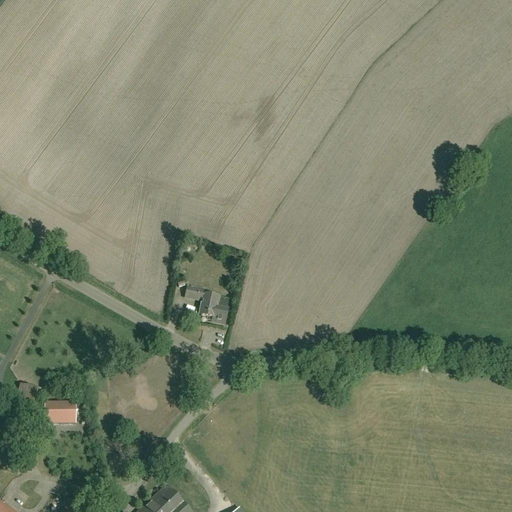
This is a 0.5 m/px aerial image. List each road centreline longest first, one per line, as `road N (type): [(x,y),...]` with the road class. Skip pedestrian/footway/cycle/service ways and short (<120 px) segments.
road 1 (unclassified): [(241,367),(194,349),(0,234)]
road 2 (unclassified): [(511,359),(351,348),(241,367)]
road 3 (unclassified): [(115,511),(190,416),(241,367)]
